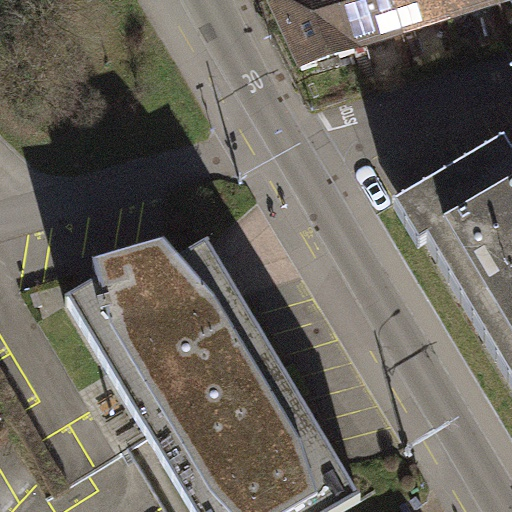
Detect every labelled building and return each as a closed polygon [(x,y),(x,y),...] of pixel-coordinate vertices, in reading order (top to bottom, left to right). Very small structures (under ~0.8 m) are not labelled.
[(266,0),(300,69),(348,57),(328,0),(266,0)] [(328,0),(348,57),(398,40),(384,0),(328,0)] [(384,0),(398,40),(448,24),(440,0),(384,0)] [(440,0),(448,24),(498,7),(496,0),(440,0)] [(511,382),(511,154),(508,157),(500,145),(402,205),(511,382)] [(63,304),(187,511),(342,511),(360,502),(208,247),(178,264),(163,248),(92,270),(99,285),(63,304)]
